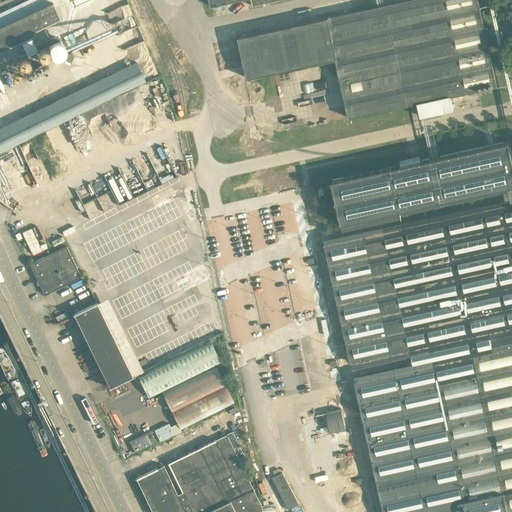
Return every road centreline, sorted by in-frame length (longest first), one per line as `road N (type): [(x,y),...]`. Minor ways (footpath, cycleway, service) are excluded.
road 1 (unclassified): [(280,511),(205,174)]
road 2 (unclassified): [(511,105),(205,174)]
road 3 (unclassified): [(123,511),(0,251)]
road 4 (unclassified): [(177,30),(316,0)]
